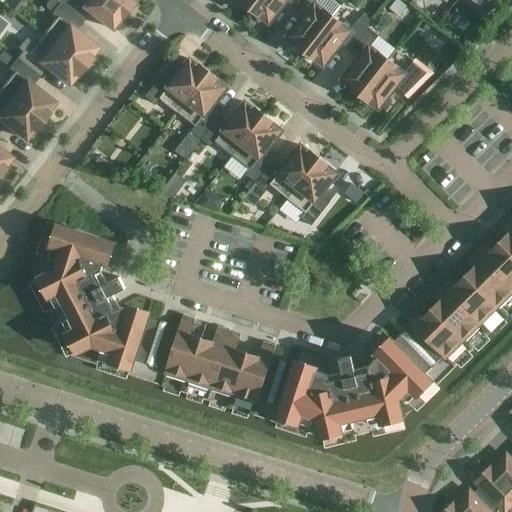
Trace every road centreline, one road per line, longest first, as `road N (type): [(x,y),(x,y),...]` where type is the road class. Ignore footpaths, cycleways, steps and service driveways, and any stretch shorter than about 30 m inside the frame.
road 1 (residential): [(397,511),(0,386)]
road 2 (residential): [(174,287),(342,332),(451,229)]
road 3 (residential): [(179,13),(0,243)]
road 4 (residential): [(386,166),(179,13)]
road 5 (residential): [(386,166),(511,40)]
road 6 (residential): [(511,381),(428,463),(407,511)]
